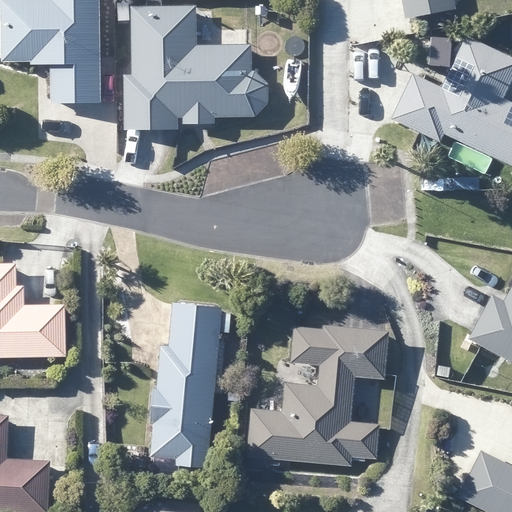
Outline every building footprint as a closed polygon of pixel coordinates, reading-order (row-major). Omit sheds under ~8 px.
[(100,101),(100,56),(98,0),(1,0),(3,61),(31,60),(32,64),(37,64),(46,64),(51,64),(52,97),(51,102),(100,101)] [(401,0),(405,18),(410,17),(455,8),(455,5),(453,0),(401,0)] [(252,44),(245,44),(196,44),(196,5),(131,5),(131,60),(132,74),(124,73),(123,77),(124,129),(129,128),(178,128),(177,117),(183,116),(183,123),(188,123),(191,123),(201,123),(215,122),(215,116),(255,116),(268,102),(268,83),(252,67),(252,44)] [(511,101),(503,97),(511,78),(511,56),(465,34),(448,73),(441,87),(412,73),(391,118),(440,141),(444,133),(511,165),(511,101)] [(439,178),(439,189),(439,190),(480,190),(480,177),(439,178)] [(0,355),(65,354),(64,304),(57,304),(24,305),(24,285),(16,285),(16,261),(3,261),(0,261),(0,355)] [(511,284),(507,293),(504,299),(493,292),(472,330),(468,337),(511,361),(511,284)] [(219,339),(221,307),(173,302),(169,344),(161,343),(157,387),(153,386),(150,423),(153,423),(151,456),(176,458),(175,464),(180,464),(207,466),(210,446),(210,432),(219,339)] [(384,330),(329,325),(324,324),(323,328),(294,326),(291,356),(290,361),(320,364),(318,384),(285,381),(282,411),(255,408),(250,408),(247,455),(250,455),(290,459),(351,465),(352,455),(377,457),(380,423),(375,422),(351,420),(355,376),(379,378),(385,379),(389,330),(384,330)] [(437,374),(448,376),(449,366),(438,365),(437,374)] [(228,399),(234,399),(243,400),(245,379),(230,378),(229,384),(228,399)] [(8,415),(0,414),(0,510),(32,511),(47,511),(50,460),(6,458),(8,415)] [(511,511),(511,466),(482,451),(459,496),(491,511),(511,511)]
